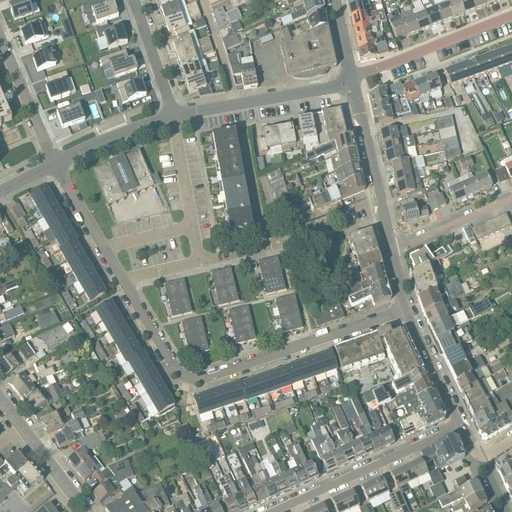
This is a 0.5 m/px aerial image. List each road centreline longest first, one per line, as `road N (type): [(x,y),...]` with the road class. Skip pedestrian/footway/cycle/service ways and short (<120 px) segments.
road 1 (residential): [(407,308),(187,377),(121,280)]
road 2 (residential): [(270,511),(461,424)]
road 3 (residential): [(172,115),(352,82)]
road 4 (residential): [(352,82),(511,15)]
road 5 (residential): [(352,82),(391,250)]
road 6 (residential): [(198,260),(172,115)]
road 7 (residential): [(88,511),(0,397)]
road 8 (residential): [(53,164),(0,40)]
road 9 (residential): [(121,280),(53,164)]
road 10 (residential): [(391,250),(511,198)]
road 11 (residential): [(53,164),(172,115)]
road 12 (residential): [(407,308),(461,424)]
road 13 (residential): [(172,115),(135,0)]
